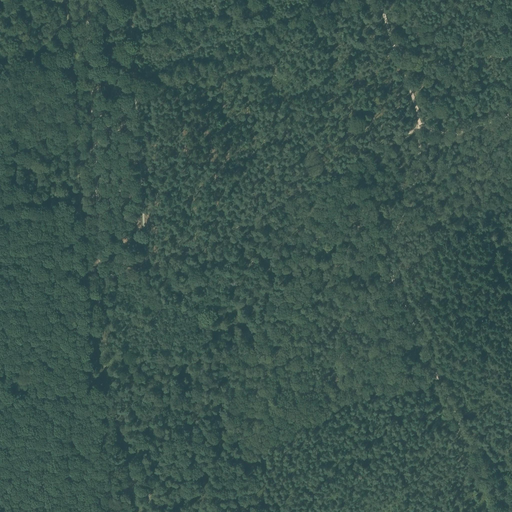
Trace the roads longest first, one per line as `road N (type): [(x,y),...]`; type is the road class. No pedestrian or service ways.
road 1 (track): [(134,511),(102,360),(84,0)]
road 2 (track): [(342,170),(503,511)]
road 3 (track): [(342,170),(200,247),(101,278)]
road 4 (track): [(419,129),(410,198),(390,244),(391,278)]
road 5 (track): [(378,0),(419,129)]
